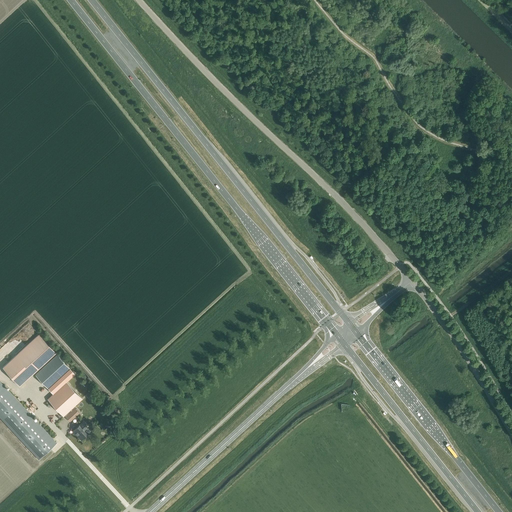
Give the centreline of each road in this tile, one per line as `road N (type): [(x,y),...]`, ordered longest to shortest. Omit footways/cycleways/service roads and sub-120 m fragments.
road 1 (trunk): [(70,0),(337,335)]
road 2 (trunk): [(349,325),(91,0)]
road 3 (unclassified): [(412,281),(137,0)]
road 4 (trunk): [(498,511),(356,332)]
road 5 (secondary): [(150,511),(311,363)]
road 6 (trunk): [(343,343),(477,511)]
road 7 (secondary): [(511,433),(412,281)]
